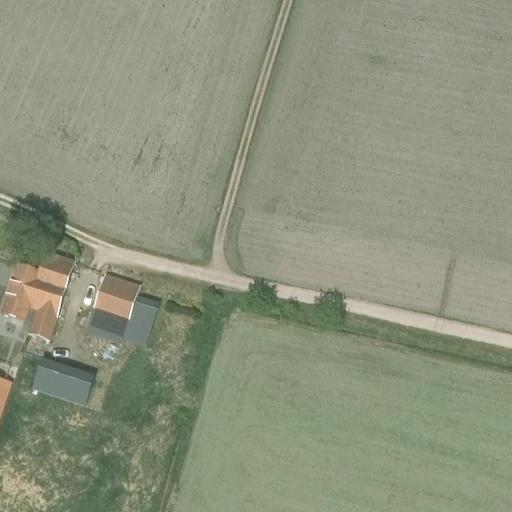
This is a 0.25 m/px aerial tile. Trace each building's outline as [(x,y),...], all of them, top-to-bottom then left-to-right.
[(32,326),(28,338),(50,344),(75,265),(46,256),(40,274),(39,273),(36,283),(44,285),(40,296),(38,301),(40,302),(32,326)] [(36,314),(32,326),(40,302),(38,301),(40,296),(44,285),(36,283),(39,273),(16,266),(0,316),(25,323),(29,311),(36,314)] [(105,277),(86,336),(120,347),(123,342),(145,349),(159,306),(136,300),(141,288),(105,277)] [(42,362),(32,392),(84,410),(94,380),(42,362)] [(0,417),(11,386),(0,382),(0,417)]
